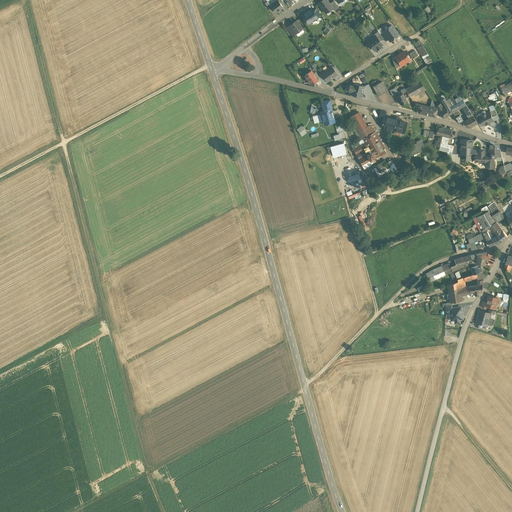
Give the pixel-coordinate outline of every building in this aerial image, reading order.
[(277,0),(270,5),(273,9),(275,12),(283,7),(280,4),(277,0)] [(326,0),(322,0),(318,3),(325,13),(326,13),(325,12),(327,10),(329,10),(332,8),(333,8),(329,4),(326,0)] [(334,2),(333,1),(329,4),(333,8),(332,8),(334,11),(339,8),(334,2)] [(309,12),(306,13),(305,13),(303,15),(302,17),(303,18),(305,18),(308,22),(309,22),(311,21),(312,21),(317,18),(318,17),(313,11),(311,8),(309,10),(309,12)] [(321,16),(316,8),(313,11),(318,17),(317,18),(318,18),(321,16)] [(294,22),(293,22),(292,23),(292,24),(290,25),(292,29),(296,34),(296,33),(295,32),(297,30),(298,31),(302,29),(296,21),(294,22)] [(296,34),(292,29),(290,25),(287,28),(294,37),(297,35),(296,33),(296,34)] [(399,35),(392,25),(383,32),(388,39),(390,41),(399,35)] [(378,31),(374,34),(375,36),(380,41),(383,39),(380,34),(378,31)] [(388,39),(383,32),(380,34),(383,39),(385,41),(388,39)] [(376,37),(372,40),(371,39),(367,42),(374,50),(377,48),(377,49),(380,47),(379,47),(382,45),(380,41),(375,36),(376,37)] [(414,43),(426,65),(432,61),(428,53),(423,44),(422,42),(421,42),(420,42),(419,40),(414,43)] [(415,50),(409,54),(412,59),(418,55),(415,50)] [(404,51),(395,57),(400,65),(401,65),(400,64),(403,62),(404,63),(409,60),(404,51)] [(426,65),(417,71),(418,74),(422,71),(421,70),(427,67),(426,65)] [(321,74),(327,81),(337,74),(331,66),(321,74)] [(315,77),(311,71),(304,76),(310,83),(312,84),(315,82),(318,80),(315,77)] [(511,80),(501,88),(504,92),(511,87),(511,80)] [(381,81),(373,86),(378,96),(382,93),(382,92),(386,90),(381,81)] [(405,89),(409,95),(413,96),(416,94),(416,95),(417,94),(426,90),(420,81),(405,89)] [(363,90),(364,86),(353,84),(353,86),(350,85),(348,91),(351,92),(351,94),(361,97),(363,90)] [(368,84),(364,86),(363,90),(365,91),(366,94),(372,91),(368,84)] [(462,107),(466,103),(459,92),(457,93),(458,94),(456,95),(457,97),(454,99),(452,97),(449,98),(446,100),(453,112),(452,112),(453,113),(457,110),(462,107)] [(407,101),(405,97),(404,98),(402,93),(396,96),(400,104),(407,101)] [(414,106),(416,105),(416,104),(422,102),(417,94),(416,95),(416,94),(413,96),(409,95),(414,106)] [(452,112),(453,112),(446,100),(444,98),(441,99),(445,106),(443,108),(438,111),(442,118),(452,112)] [(329,100),(321,102),(324,111),(321,111),(322,114),(319,115),(319,116),(320,120),(321,121),(323,120),(324,123),(325,123),(325,124),(327,124),(328,124),(329,123),(329,122),(334,120),(331,109),(332,109),(329,100)] [(422,102),(416,104),(416,105),(418,112),(425,114),(422,104),(422,102)] [(438,111),(443,108),(440,103),(435,106),(436,108),(438,111)] [(466,114),(467,116),(472,114),(466,103),(462,107),(466,114)] [(435,116),(436,108),(433,107),(422,104),(425,114),(435,116)] [(351,116),(359,131),(368,126),(359,111),(351,116)] [(493,120),(492,117),(490,112),(479,117),(483,125),(493,120)] [(459,115),(455,117),(458,122),(463,123),(462,122),(463,121),(460,114),(459,115)] [(472,114),(467,116),(468,118),(463,121),(462,122),(463,123),(464,126),(469,127),(477,122),(472,114)] [(404,134),(407,123),(385,118),(383,125),(382,129),(404,134)] [(359,131),(363,138),(374,132),(375,132),(371,124),(368,126),(359,131)] [(302,125),(297,129),(302,136),(307,132),(302,125)] [(444,128),(438,127),(435,135),(440,136),(440,138),(438,137),(437,141),(441,142),(444,128)] [(441,142),(440,145),(440,146),(447,148),(448,144),(447,144),(451,130),(444,128),(441,142)] [(375,132),(374,132),(383,149),(384,148),(385,148),(376,131),(375,132)] [(372,155),(383,149),(374,132),(363,138),(365,142),(371,153),(372,155)] [(472,140),(460,140),(460,155),(466,155),(466,160),(471,160),(471,155),(472,154),(472,150),(472,140)] [(343,142),(330,146),(332,157),(346,153),(343,142)] [(365,142),(353,149),(359,159),(371,153),(365,142)] [(417,143),(410,146),(413,153),(421,150),(420,146),(418,142),(417,143)] [(499,146),(490,142),(489,142),(489,155),(494,155),(494,156),(502,156),(499,146)] [(383,149),(372,155),(374,158),(384,152),(385,152),(384,148),(383,149)] [(489,155),(484,155),(484,151),(479,151),(479,155),(475,155),(475,161),(486,162),(486,167),(494,167),(494,156),(494,155),(489,155)] [(371,153),(359,159),(362,165),(374,158),(372,155),(371,153)] [(383,160),(375,165),(380,172),(387,167),(383,160)] [(408,160),(404,162),(403,161),(401,161),(405,170),(411,167),(408,160)] [(493,214),(495,213),(499,210),(493,201),(488,205),(493,214)] [(480,223),(483,228),(486,227),(490,226),(491,226),(496,222),(492,216),(492,215),(489,211),(476,217),(480,223)] [(498,225),(493,229),(495,231),(497,230),(499,233),(503,231),(498,225)] [(503,231),(499,233),(497,230),(495,231),(495,232),(498,236),(495,237),(498,242),(502,241),(507,236),(503,231)] [(491,239),(487,231),(484,232),(483,232),(488,242),(486,243),(487,246),(489,245),(490,245),(493,244),(491,239)] [(475,246),(474,241),(473,237),(472,233),(467,235),(469,244),(466,244),(467,248),(470,247),(471,250),(476,249),(475,246)] [(466,256),(459,258),(461,262),(456,264),(450,266),(452,271),(462,267),(468,264),(467,260),(466,256)] [(478,256),(477,256),(476,257),(475,263),(483,265),(485,256),(481,256),(478,256)] [(442,269),(450,266),(449,263),(435,267),(432,269),(425,273),(417,279),(421,285),(429,281),(430,281),(445,275),(442,269)] [(478,265),(471,267),(473,274),(474,274),(477,273),(482,271),(481,266),(480,267),(479,265),(478,265)] [(452,272),(452,271),(450,266),(442,269),(445,275),(452,272)] [(450,283),(457,280),(457,279),(454,272),(450,274),(452,279),(449,280),(450,283)] [(456,285),(458,285),(457,281),(446,285),(449,302),(463,300),(462,295),(459,295),(459,289),(457,289),(456,285)] [(478,284),(468,286),(469,287),(470,293),(475,292),(475,293),(478,292),(477,292),(481,291),(482,284),(478,284)] [(467,294),(470,293),(469,287),(465,287),(459,289),(459,295),(462,295),(467,294)] [(498,298),(490,296),(489,299),(488,299),(488,300),(484,299),(482,304),(487,305),(495,308),(495,307),(493,307),(494,304),(496,304),(497,304),(497,302),(497,301),(498,298)] [(452,308),(449,308),(449,311),(450,319),(453,319),(453,320),(454,320),(454,322),(456,323),(458,322),(459,321),(459,319),(462,319),(461,310),(457,307),(452,308)] [(489,312),(480,310),(476,322),(483,324),(488,325),(491,313),(489,312)]
